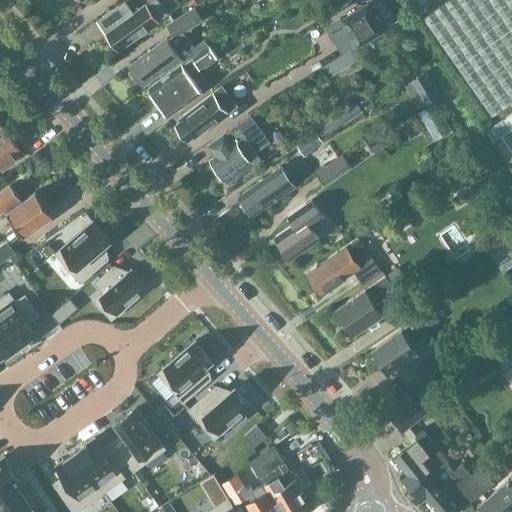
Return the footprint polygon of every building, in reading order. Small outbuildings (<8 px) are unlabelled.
[(150,0),(133,13),(125,1),(99,20),(120,49),(169,13),(159,0),(150,0)] [(511,0),(449,0),(425,17),(493,116),(511,102),(511,0)] [(368,4),(342,19),(358,45),(359,47),(385,31),(368,4)] [(174,33),(131,64),(144,82),(166,66),(167,68),(181,58),(185,63),(210,46),(205,39),(195,46),(183,31),(203,18),(196,7),(169,24),(174,33)] [(169,115),(202,91),(192,77),(220,58),(211,45),(210,45),(210,46),(185,63),(183,64),(150,87),(169,115)] [(406,83),(421,108),(440,97),(426,72),(406,83)] [(228,113),(214,94),(176,122),(190,141),(228,113)] [(368,107),(362,98),(320,128),(325,136),(368,107)] [(420,112),(436,139),(453,129),(437,102),(420,112)] [(511,112),(488,129),(511,164),(511,112)] [(270,140),(252,114),(208,145),(216,156),(212,160),(225,179),(231,181),(262,159),(256,150),(270,140)] [(325,141),(317,131),(299,144),(306,154),(325,141)] [(10,132),(0,139),(0,169),(5,166),(22,154),(18,148),(20,147),(10,132)] [(343,154),(317,173),(325,185),(352,166),(343,154)] [(455,172),(459,178),(447,185),(459,204),(487,187),(479,175),(488,169),(480,156),(455,172)] [(297,184),(283,165),(240,196),(254,215),(297,184)] [(10,186),(0,193),(0,215),(6,211),(16,225),(12,228),(20,239),(53,215),(36,192),(21,202),(10,186)] [(289,214),(295,223),(276,236),(291,258),(323,236),(312,220),(323,212),(313,198),(289,214)] [(93,220),(56,253),(81,282),(108,258),(100,249),(110,240),(93,220)] [(374,277),(382,271),(360,237),(307,272),(321,293),(355,271),(363,284),(374,277)] [(0,263),(16,252),(9,242),(0,248),(0,263)] [(502,267),(511,259),(511,243),(494,256),(502,267)] [(104,291),(95,299),(112,318),(150,286),(133,266),(123,275),(115,266),(96,282),(104,291)] [(400,294),(387,275),(338,307),(354,332),(382,314),(378,308),(400,294)] [(9,293),(0,299),(0,321),(18,347),(38,333),(30,322),(40,315),(25,295),(15,302),(9,293)] [(58,308),(52,313),(61,323),(67,318),(58,308)] [(0,321),(0,360),(18,347),(0,321)] [(422,334),(414,322),(373,349),(388,372),(418,352),(411,341),(422,334)] [(196,340),(159,372),(184,402),(211,378),(203,368),(213,360),(196,340)] [(447,363),(441,354),(428,362),(434,372),(447,363)] [(217,385),(190,409),(215,438),(232,423),(235,426),(247,416),(244,413),(252,406),(235,386),(225,395),(217,385)] [(413,440),(392,457),(404,471),(402,473),(423,499),(426,497),(437,511),(456,511),(495,481),(493,477),(481,470),(480,468),(472,474),(463,463),(455,469),(448,461),(450,460),(424,427),(417,433),(410,426),(425,414),(407,392),(386,409),(403,431),(405,430),(413,440)] [(123,433),(113,441),(128,461),(134,470),(166,448),(137,407),(115,423),(123,433)] [(244,435),(254,446),(267,435),(257,424),(244,435)] [(277,440),(283,456),(298,451),(292,434),(277,440)] [(95,437),(76,451),(105,491),(124,477),(118,468),(128,461),(113,441),(103,448),(95,437)] [(255,459),(252,461),(282,511),(302,511),(310,508),(300,491),(303,490),(296,478),(290,481),(285,473),(289,470),(276,447),(255,459)] [(64,475),(54,483),(75,511),(105,491),(76,451),(56,465),(64,475)] [(5,456),(0,458),(0,485),(16,475),(17,476),(18,476),(5,456)] [(224,482),(223,483),(236,505),(252,496),(239,474),(224,482)] [(16,475),(0,485),(0,511),(28,494),(17,476),(16,475)] [(480,504),(486,511),(511,511),(511,477),(510,479),(480,504)] [(257,497),(248,502),(253,511),(278,511),(262,485),(253,490),(257,497)] [(0,511),(39,511),(40,511),(28,494),(0,511)] [(237,511),(229,498),(206,511),(237,511)] [(170,501),(159,507),(162,511),(166,511),(174,508),(170,501)]
